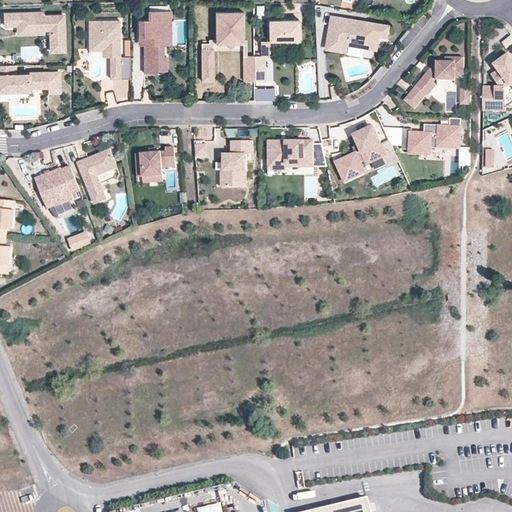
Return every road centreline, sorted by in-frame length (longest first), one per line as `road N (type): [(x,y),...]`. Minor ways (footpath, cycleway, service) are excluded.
road 1 (residential): [(0,144),(81,132),(127,113),(343,110),(368,97),(453,1)]
road 2 (unknown): [(272,484),(387,482),(406,506),(472,511)]
road 3 (unclassified): [(84,507),(219,467),(258,469),(272,484)]
road 4 (residential): [(0,369),(56,499)]
